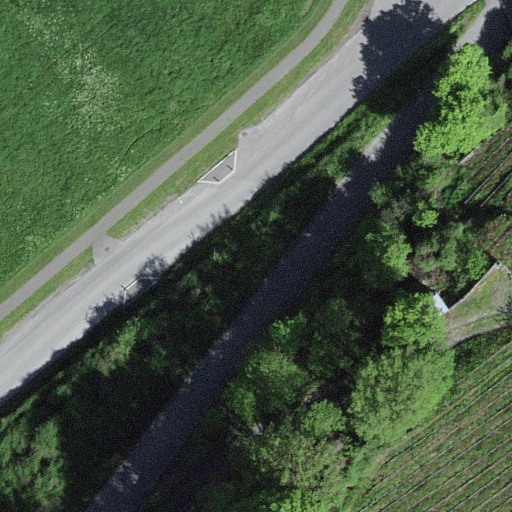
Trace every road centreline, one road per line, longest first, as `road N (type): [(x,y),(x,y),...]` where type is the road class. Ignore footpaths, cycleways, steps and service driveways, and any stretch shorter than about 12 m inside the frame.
road 1 (track): [(504,0),(486,31),(377,150),(108,511)]
road 2 (residential): [(0,376),(445,0)]
